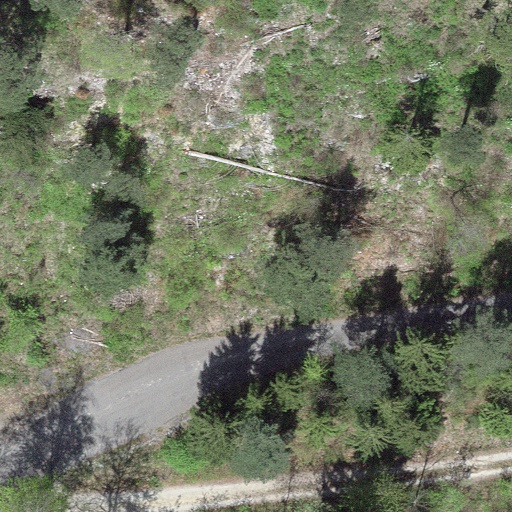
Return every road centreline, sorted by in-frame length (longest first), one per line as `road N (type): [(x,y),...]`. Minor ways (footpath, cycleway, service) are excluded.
road 1 (unclassified): [(511,305),(347,331),(164,378),(0,464)]
road 2 (track): [(0,507),(95,507),(511,461)]
